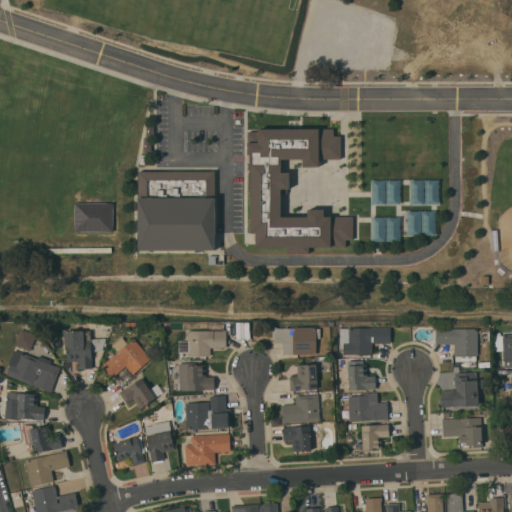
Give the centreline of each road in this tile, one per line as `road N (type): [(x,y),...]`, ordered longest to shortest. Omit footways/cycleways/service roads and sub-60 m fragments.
road 1 (residential): [(511,98),(272,97),(138,67),(0,19)]
road 2 (residential): [(511,465),(259,479),(110,499)]
